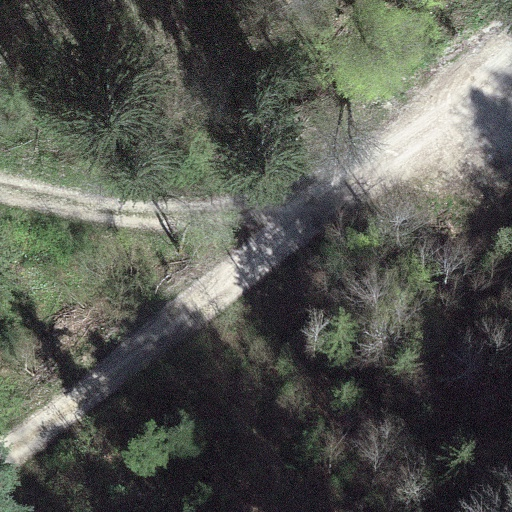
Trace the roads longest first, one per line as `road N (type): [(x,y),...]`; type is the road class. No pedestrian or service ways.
road 1 (track): [(0,449),(511,59)]
road 2 (track): [(0,190),(168,217),(241,211),(353,185)]
